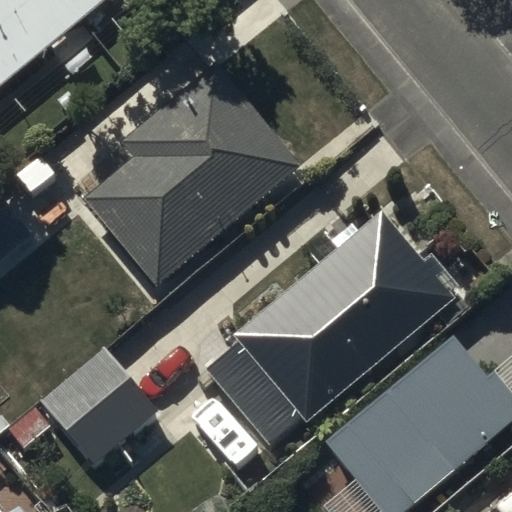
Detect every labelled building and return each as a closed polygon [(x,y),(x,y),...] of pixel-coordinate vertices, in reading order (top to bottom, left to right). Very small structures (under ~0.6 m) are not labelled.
[(0,0),(0,97),(118,0),(0,0)] [(216,72),(124,149),(139,166),(88,209),(160,295),(303,176),(216,72)] [(0,279),(31,254),(0,215),(0,279)] [(450,306),(381,223),(235,343),(242,349),(211,375),(270,447),(305,418),(308,423),(450,306)] [(415,511),(511,427),(511,408),(455,344),(329,454),(380,511),(415,511)] [(108,366),(42,421),(96,486),(162,431),(108,366)] [(213,411),(193,430),(251,497),(271,479),(213,411)]
